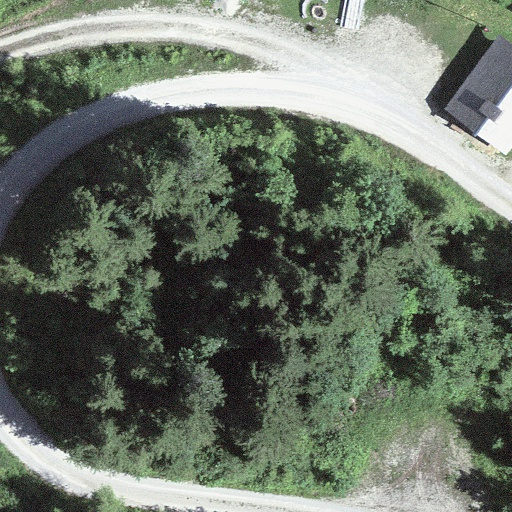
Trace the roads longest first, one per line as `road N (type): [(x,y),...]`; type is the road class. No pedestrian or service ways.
road 1 (track): [(511,205),(343,95),(289,37),(212,17),(111,13),(17,33),(0,44)]
road 2 (track): [(343,95),(213,84),(136,98),(45,146),(0,197)]
road 3 (track): [(0,418),(35,456),(100,484),(308,511)]
